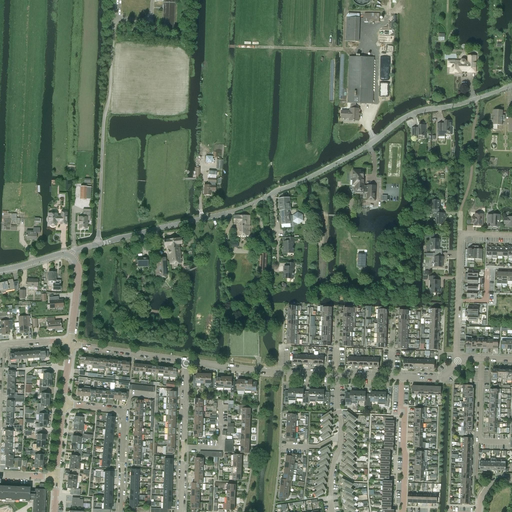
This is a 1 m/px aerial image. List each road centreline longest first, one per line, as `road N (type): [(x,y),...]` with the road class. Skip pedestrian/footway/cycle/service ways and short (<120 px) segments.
road 1 (tertiary): [(69,256),(237,209),(367,146),(414,112),(511,87)]
road 2 (track): [(374,141),(369,123),(388,0)]
road 3 (residential): [(401,378),(404,511)]
